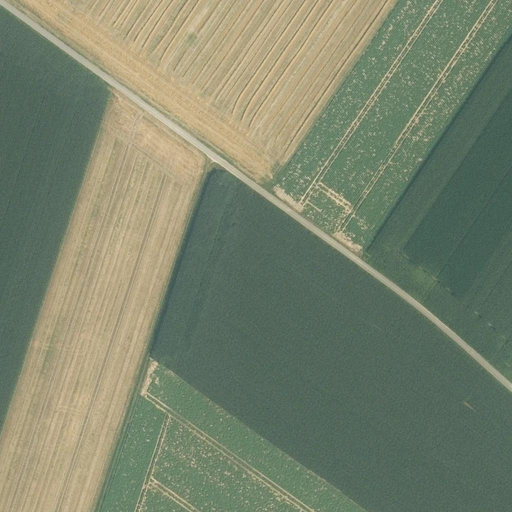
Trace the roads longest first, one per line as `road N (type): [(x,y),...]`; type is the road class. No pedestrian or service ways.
road 1 (track): [(0,2),(421,308),(511,389)]
road 2 (track): [(97,511),(213,157)]
